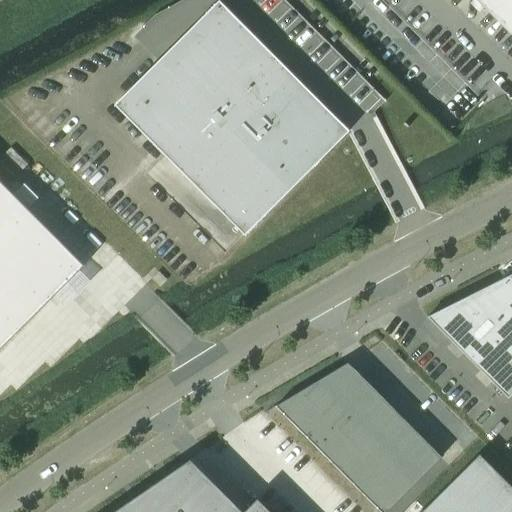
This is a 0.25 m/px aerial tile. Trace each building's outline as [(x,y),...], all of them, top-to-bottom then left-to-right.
[(511,0),(476,0),(485,9),(490,4),(511,26),(511,0)] [(113,106),(243,236),(346,132),(216,3),(113,106)] [(0,349),(82,267),(0,184),(0,349)] [(511,274),(426,318),(507,399),(511,393),(511,274)] [(274,407),(378,511),(386,511),(441,458),(346,363),(274,407)] [(511,511),(511,489),(477,455),(420,511),(511,511)] [(239,511),(187,460),(114,511),(115,511),(267,511),(256,500),(243,511),(239,511)]
